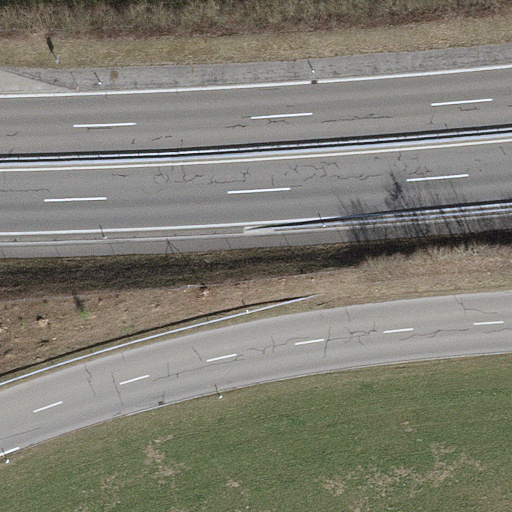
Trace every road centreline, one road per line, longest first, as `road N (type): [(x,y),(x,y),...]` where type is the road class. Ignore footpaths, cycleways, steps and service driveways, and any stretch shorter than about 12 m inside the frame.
road 1 (unclassified): [(0,426),(208,361),(511,322)]
road 2 (trunk): [(511,98),(0,129)]
road 3 (trunk): [(0,201),(511,172)]
